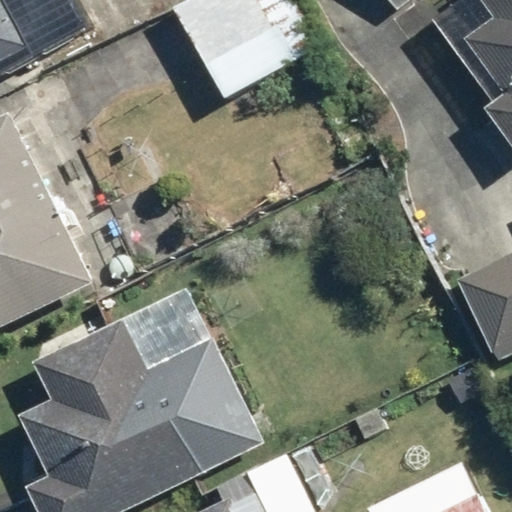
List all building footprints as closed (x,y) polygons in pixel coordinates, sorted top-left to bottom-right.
[(0,0),(0,63),(35,43),(9,0),(0,0)] [(306,34),(286,0),(198,0),(178,12),(228,101),(291,67),(281,48),(306,34)] [(390,0),(402,14),(419,0),(441,0),(444,4),(448,0),(390,0)] [(511,0),(459,0),(436,18),(500,102),(492,108),(511,133),(511,0)] [(0,331),(101,279),(14,114),(0,121),(0,331)] [(511,244),(458,272),(505,367),(511,363),(511,244)] [(42,511),(132,511),(265,441),(187,283),(33,365),(54,403),(20,421),(54,483),(33,495),(42,511)] [(230,503),(213,511),(320,511),(286,450),(221,486),(230,503)] [(493,511),(466,460),(371,510),(371,511),(493,511)]
